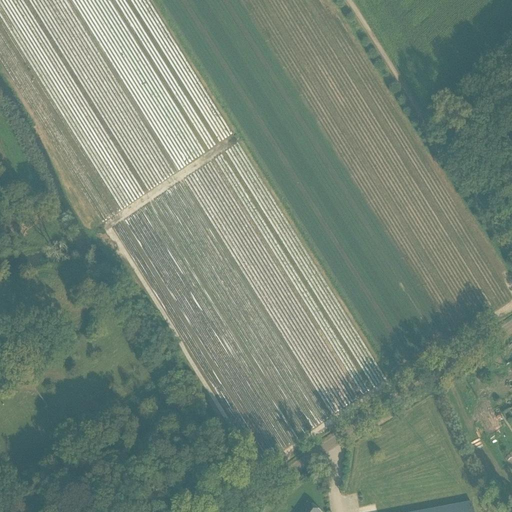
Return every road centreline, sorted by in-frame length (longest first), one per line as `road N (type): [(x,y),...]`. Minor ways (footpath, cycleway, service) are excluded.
road 1 (tertiary): [(511,326),(235,511)]
road 2 (track): [(511,258),(346,0)]
